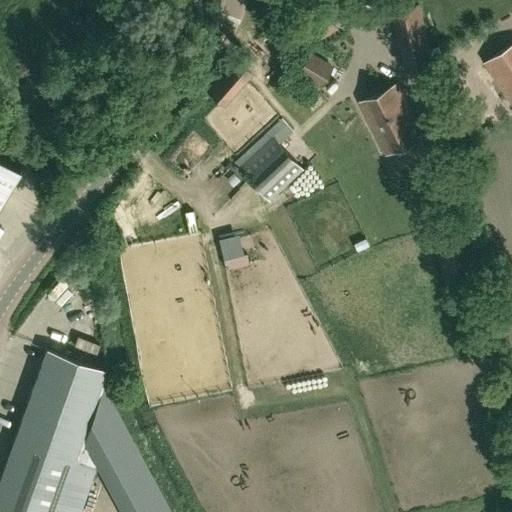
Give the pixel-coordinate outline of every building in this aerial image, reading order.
[(418,3),(392,9),(406,67),(431,62),(418,3)] [(330,12),(312,22),(321,38),(339,27),(330,12)] [(511,42),(484,61),(511,102),(511,42)] [(312,51),(299,68),(319,84),(332,66),(312,51)] [(244,69),(214,103),(224,111),(254,77),(244,69)] [(421,85),(425,106),(442,102),(437,81),(421,85)] [(370,120),(407,102),(398,83),(361,101),(370,120)] [(407,102),(370,120),(385,149),(414,135),(423,154),(438,146),(428,127),(421,130),(407,102)] [(272,136),(238,166),(268,199),(301,168),(272,136)] [(0,198),(19,167),(0,154),(0,198)] [(464,220),(440,225),(450,269),(473,263),(464,220)] [(45,348),(0,475),(0,505),(18,511),(79,511),(96,464),(121,511),(171,511),(100,380),(104,369),(45,348)]
